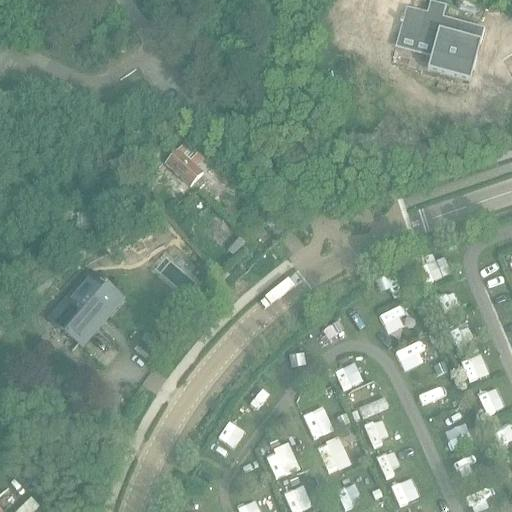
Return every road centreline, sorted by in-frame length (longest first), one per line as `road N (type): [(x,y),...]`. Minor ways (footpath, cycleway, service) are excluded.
road 1 (tertiary): [(130,511),(162,440),(212,367),(288,293),(347,254)]
road 2 (unclassified): [(347,254),(154,49)]
road 3 (tertiary): [(511,190),(347,254)]
road 4 (unclassified): [(30,57),(101,82),(154,49)]
